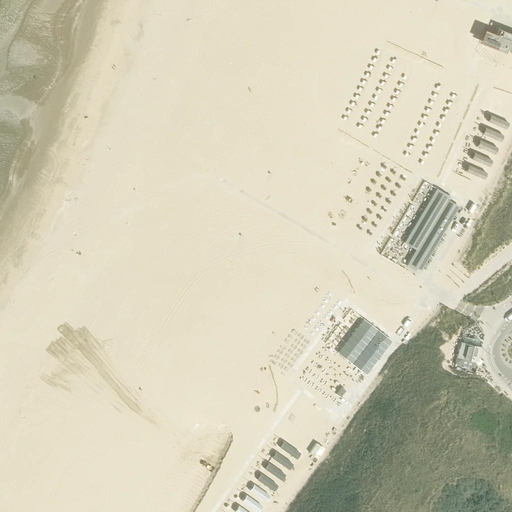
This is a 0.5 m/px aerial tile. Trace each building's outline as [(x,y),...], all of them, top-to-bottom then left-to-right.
[(488,31),(484,40),(511,50),(511,33),(497,28),(494,34),(488,31)] [(492,112),(489,118),(506,126),(509,119),(492,112)] [(486,125),(483,131),(500,139),(502,133),(486,125)] [(480,140),(477,146),(494,153),(497,147),(480,140)] [(474,153),(471,159),(488,167),(491,160),(474,153)] [(468,166),(465,172),(482,179),(485,173),(468,166)] [(407,263),(419,270),(457,206),(447,200),(449,196),(435,188),(403,242),(415,249),(407,263)] [(355,358),(368,367),(389,340),(378,331),(371,339),(366,335),(373,326),(360,316),(342,340),(359,353),(355,358)] [(479,354),(480,347),(465,343),(465,342),(460,341),(458,350),(456,350),(453,365),(471,369),(473,361),(479,354)] [(307,427),(303,432),(318,442),(321,437),(307,427)] [(299,437),(295,442),(310,453),(314,447),(299,437)] [(291,447),(288,453),(302,463),(306,457),(291,447)] [(284,458),(280,463),(295,473),(299,468),(284,458)] [(277,468),(273,474),(288,484),(291,479),(277,468)] [(269,479),(265,484),(280,495),(284,489),(269,479)] [(261,489),(257,495),(272,505),(276,500),(261,489)] [(253,500),(250,505),(258,511),(267,511),(268,510),(253,500)]
